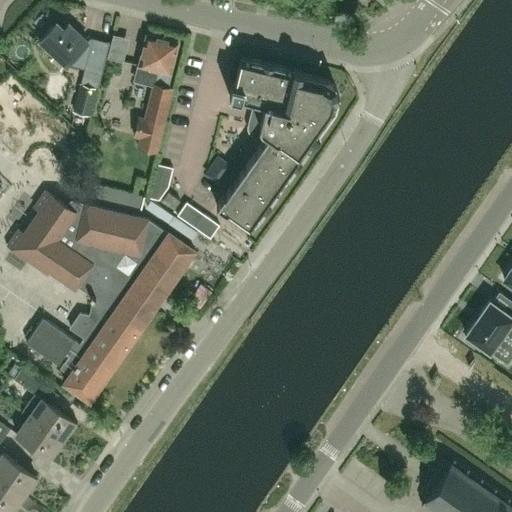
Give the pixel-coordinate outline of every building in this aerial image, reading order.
[(104,67),(110,43),(97,39),(96,43),(88,41),(67,23),(68,24),(65,28),(57,21),(41,39),(68,63),(81,49),(84,52),(94,54),(92,64),(104,67)] [(167,85),(178,40),(147,32),(135,78),(153,82),(144,117),(138,115),(133,135),(139,136),(137,146),(156,151),(159,141),(163,122),(172,87),(167,85)] [(293,67),(291,74),(283,72),(285,66),(273,63),(263,60),(263,61),(251,58),(250,64),(240,61),(234,84),(232,83),(229,96),(242,99),(242,97),(257,101),(257,104),(252,125),(252,127),(252,129),(254,131),(258,134),(257,134),(265,139),(225,195),(224,194),(216,205),(226,212),(228,210),(246,223),(253,215),(258,219),(265,209),(271,201),(271,200),(278,191),(272,187),(283,172),(288,176),(295,166),(296,166),(300,159),(301,158),(301,157),(308,148),(303,144),(308,137),(313,141),(319,133),(317,132),(334,108),(338,95),(339,95),(335,84),(334,85),(323,77),(302,72),(302,70),(293,67)] [(145,195),(82,180),(79,192),(142,207),(145,195)] [(90,399),(195,249),(170,231),(169,232),(149,218),(75,200),(71,207),(46,189),(35,205),(41,210),(25,233),(19,228),(8,244),(48,272),(50,269),(76,288),(78,285),(91,294),(90,295),(93,297),(90,315),(83,313),(72,328),(84,337),(77,347),(76,346),(73,349),(70,347),(75,339),(43,317),(26,341),(58,363),(67,351),(70,354),(61,367),(70,373),(64,381),(90,399)] [(174,208),(180,199),(168,191),(162,200),(174,208)] [(177,215),(210,238),(219,224),(186,201),(177,215)] [(511,265),(505,276),(504,276),(503,278),(505,279),(511,283),(511,265)] [(465,340),(479,349),(482,345),(489,351),(507,325),(511,328),(511,305),(508,312),(489,299),(480,312),(479,312),(474,320),(465,334),(468,336),(465,340)] [(35,393),(42,382),(22,367),(14,378),(35,393)] [(29,415),(63,438),(75,420),(42,397),(29,415)] [(50,456),(63,438),(29,415),(16,433),(50,456)] [(0,435),(3,437),(10,427),(0,420),(0,435)] [(0,455),(0,476),(24,493),(36,476),(3,452),(0,455)] [(431,488),(421,502),(435,511),(511,511),(511,496),(454,456),(444,470),(437,465),(424,483),(431,488)] [(0,504),(11,511),(24,493),(0,476),(0,504)]
